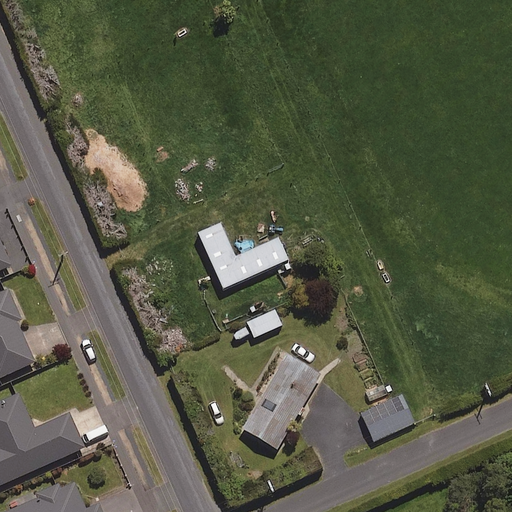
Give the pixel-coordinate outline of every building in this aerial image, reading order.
[(235,260),(220,226),(197,236),(222,293),(288,264),(279,241),(235,260)] [(0,273),(14,267),(0,235),(0,273)] [(10,291),(0,295),(0,380),(36,364),(18,324),(24,322),(10,291)] [(281,328),(274,313),(246,325),(254,341),(281,328)] [(321,379),(286,358),(241,433),(276,454),(321,379)] [(36,431),(20,397),(0,405),(0,488),(86,449),(71,415),(36,431)] [(414,426),(401,397),(360,416),(373,444),(414,426)] [(88,509),(78,484),(11,511),(102,511),(99,504),(88,509)]
